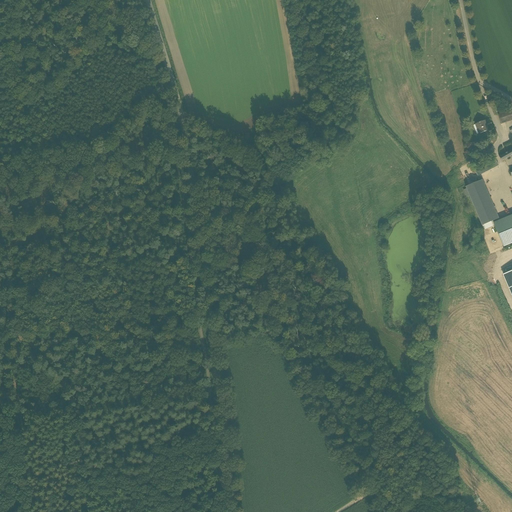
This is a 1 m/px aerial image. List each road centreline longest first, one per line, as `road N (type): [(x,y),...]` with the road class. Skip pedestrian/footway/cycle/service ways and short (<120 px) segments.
road 1 (tertiary): [(234,511),(179,106),(147,0)]
road 2 (track): [(334,511),(364,492),(399,435),(417,390),(407,374)]
road 3 (unclassified): [(460,0),(505,143)]
